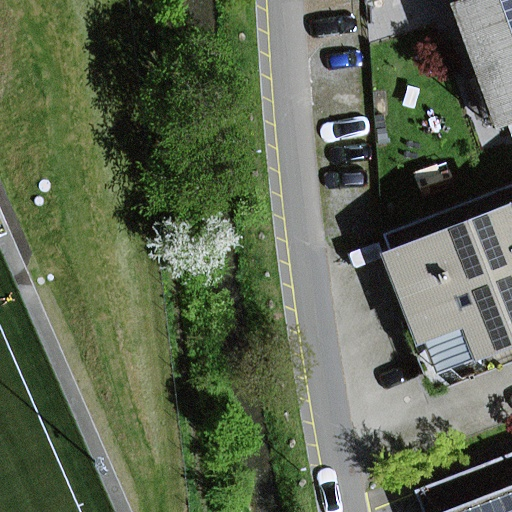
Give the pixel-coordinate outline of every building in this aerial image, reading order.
[(511,122),(511,0),(364,0),(365,5),(378,0),(459,0),(504,126),(511,122)] [(446,0),(494,130),(504,126),(459,0),(446,0)] [(511,185),(390,233),(399,256),(392,259),(389,260),(413,320),(437,381),(511,351),(511,185)] [(392,259),(399,256),(390,233),(383,236),(392,259)] [(402,324),(430,396),(511,363),(511,351),(437,381),(413,320),(402,324)] [(511,511),(511,453),(414,492),(421,511),(511,511)]
